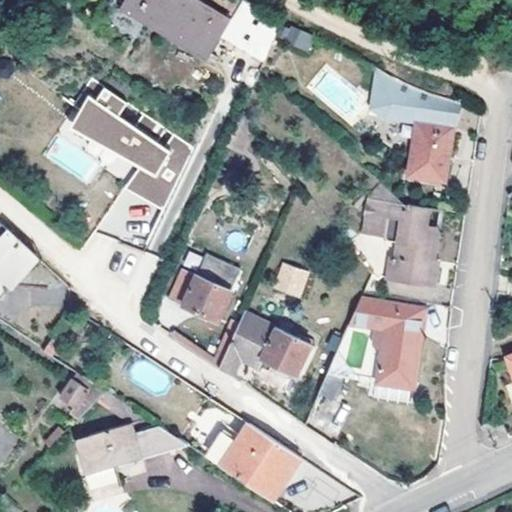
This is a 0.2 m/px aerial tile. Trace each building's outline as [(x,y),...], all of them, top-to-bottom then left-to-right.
[(123,0),(119,7),(206,58),(230,16),(201,0),(123,0)] [(244,1),(220,35),(258,61),(282,28),(244,1)] [(312,32),(295,25),(289,38),(306,45),(312,32)] [(380,61),(372,103),(386,113),(397,116),(413,119),(407,172),(444,177),(451,124),(462,101),(403,75),(380,61)] [(140,165),(124,188),(166,209),(196,147),(95,76),(77,102),(78,103),(65,121),(140,165)] [(363,227),(381,273),(433,280),(441,281),(443,263),(438,263),(442,224),(430,222),(432,203),(404,199),(381,179),(366,193),(363,227)] [(445,205),(432,203),(430,222),(442,224),(445,205)] [(380,278),(381,273),(363,227),(350,239),(376,273),(380,278)] [(0,238),(0,298),(39,255),(10,228),(0,238)] [(183,272),(168,300),(216,326),(231,297),(242,276),(209,259),(198,280),(183,272)] [(294,260),(285,279),(310,291),(320,272),(294,260)] [(57,303),(56,286),(32,289),(33,306),(57,303)] [(392,310),(393,303),(364,299),(353,323),(374,325),(372,346),(384,348),(380,382),(417,388),(424,332),(420,331),(423,313),(392,310)] [(424,307),(393,303),(392,310),(423,313),(424,307)] [(266,358),(299,374),(313,344),(245,312),(220,367),(232,375),(242,356),(262,365),(266,358)] [(61,398),(78,409),(91,390),(74,379),(61,398)] [(490,439),(508,429),(500,415),(483,425),(490,439)] [(148,416),(79,440),(89,469),(182,438),(148,416)] [(296,450),(252,421),(240,439),(224,465),(276,499),(304,456),(296,450)] [(225,429),(208,455),(224,465),(240,439),(225,429)]
